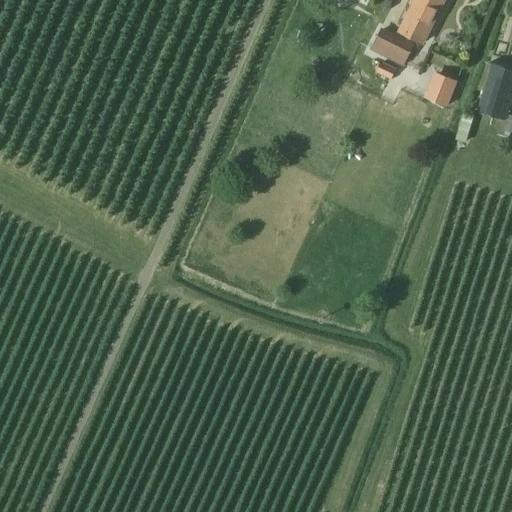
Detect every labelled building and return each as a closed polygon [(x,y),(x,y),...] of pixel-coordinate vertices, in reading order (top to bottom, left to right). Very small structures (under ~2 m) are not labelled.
[(414,0),(399,31),(422,43),(443,0),(414,0)] [(414,45),(382,28),(371,50),(403,66),(414,45)] [(397,69),(381,61),(376,72),(391,80),(397,69)] [(511,69),(492,64),(478,110),(503,118),(506,119),(507,115),(511,99),(511,69)] [(457,82),(438,74),(431,92),(428,98),(447,106),(457,82)]
